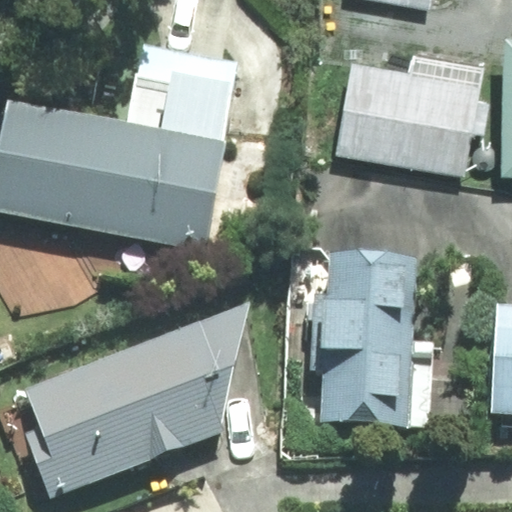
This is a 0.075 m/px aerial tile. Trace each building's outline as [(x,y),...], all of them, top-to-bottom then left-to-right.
[(443,0),(363,0),(440,15),(443,0)] [(490,169),(505,59),(425,49),(422,68),(360,60),(348,150),(490,169)] [(181,141),(27,110),(6,215),(225,258),(258,95),(193,81),(181,141)] [(335,430),(443,436),(449,349),(431,348),(436,265),(346,259),(335,430)] [(241,434),(260,304),(21,400),(63,505),(241,434)]
